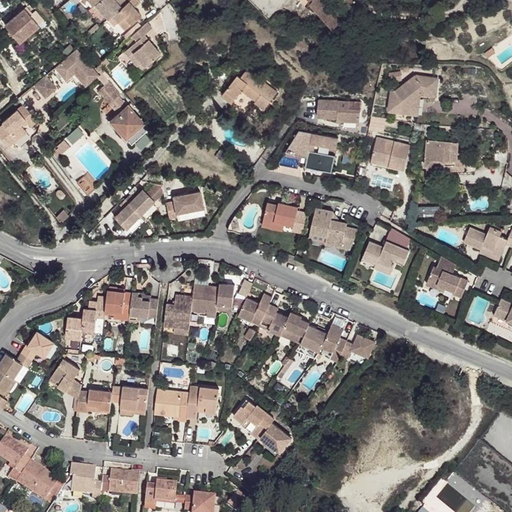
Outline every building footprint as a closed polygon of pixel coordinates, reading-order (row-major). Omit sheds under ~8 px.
[(99,0),(95,4),(108,19),(112,15),(129,0),(117,0),(116,1),(115,0),(99,0)] [(140,3),(137,0),(129,0),(112,15),(124,30),(141,16),(134,8),(140,3)] [(314,0),(310,4),(333,30),(340,23),(320,0),(314,0)] [(30,15),(24,8),(5,25),(10,30),(15,37),(19,42),(39,26),(38,25),(30,15)] [(35,11),(30,15),(38,25),(43,20),(35,11)] [(136,31),(131,35),(133,37),(136,41),(129,47),(128,48),(145,67),(160,53),(144,35),(152,28),(147,22),(143,25),(136,31)] [(136,31),(143,25),(142,23),(134,29),(136,31)] [(88,31),(90,34),(99,27),(96,24),(88,31)] [(15,37),(10,30),(6,34),(11,41),(15,37)] [(426,44),(427,37),(403,33),(402,40),(426,44)] [(126,44),(129,47),(136,41),(133,37),(126,44)] [(145,67),(128,48),(124,52),(140,70),(145,67)] [(492,48),(484,53),(488,58),(495,52),(492,48)] [(97,74),(76,49),(54,67),(65,80),(74,73),(84,85),(97,74)] [(106,58),(99,63),(100,64),(103,67),(109,62),(106,58)] [(96,68),(101,74),(105,70),(103,67),(100,64),(96,68)] [(244,66),(238,75),(241,77),(247,69),(244,66)] [(222,95),(256,120),(278,92),(247,69),(241,77),(238,75),(222,95)] [(97,77),(105,85),(109,81),(113,78),(105,70),(101,74),(99,76),(97,77)] [(400,72),(389,73),(390,82),(402,80),(400,72)] [(97,74),(84,85),(86,87),(97,77),(99,76),(97,74)] [(45,75),(34,85),(45,98),(56,88),(45,75)] [(391,90),(388,110),(410,113),(411,99),(419,94),(428,95),(435,96),(438,79),(415,75),(396,90),(391,90)] [(118,114),(111,121),(131,144),(150,127),(146,122),(144,124),(132,111),(136,108),(131,103),(128,106),(118,96),(120,94),(109,81),(105,85),(98,91),(118,114)] [(411,99),(410,113),(417,114),(419,98),(428,99),(428,95),(419,94),(411,99)] [(318,100),(317,117),(337,118),(341,119),(341,121),(360,123),(361,103),(318,100)] [(36,122),(22,105),(2,122),(3,124),(0,126),(0,135),(9,146),(26,132),(22,127),(27,123),(30,127),(36,122)] [(66,137),(72,144),(83,134),(78,127),(66,137)] [(298,165),(332,172),(335,156),(318,153),(314,152),(315,144),(320,145),(336,149),(339,138),(300,130),(280,162),(281,162),(284,156),(299,159),(298,165)] [(405,169),(410,146),(377,138),(372,159),(385,161),(387,159),(390,160),(389,166),(405,169)] [(52,150),(57,157),(70,147),(64,140),(52,150)] [(454,141),(427,140),(426,167),(427,167),(446,167),(445,169),(463,170),(464,159),(458,159),(458,142),(454,142),(454,141)] [(496,163),(508,163),(508,148),(496,148),(496,163)] [(221,160),(235,168),(239,159),(226,151),(221,160)] [(385,161),(372,159),(371,165),(388,169),(389,166),(390,160),(387,159),(385,161)] [(156,184),(146,194),(154,201),(164,192),(162,185),(156,184)] [(126,229),(154,201),(146,194),(142,189),(140,192),(135,187),(129,193),(130,194),(120,205),(121,206),(123,208),(117,214),(114,217),(126,229)] [(177,217),(176,214),(203,209),(200,192),(173,197),(174,202),(166,203),(169,219),(177,217)] [(268,203),(263,221),(275,224),(276,221),(285,224),(294,226),(292,230),(302,233),(307,213),(297,211),(298,207),(279,203),(278,205),(268,203)] [(123,208),(121,206),(115,212),(117,214),(123,208)] [(440,216),(440,206),(417,206),(417,216),(440,216)] [(331,220),(333,211),(316,208),(310,233),(327,236),(326,242),(342,246),(342,245),(351,247),(358,230),(346,227),(347,223),(331,220)] [(275,224),(263,221),(262,226),(283,231),(285,224),(276,221),(275,224)] [(511,229),(508,239),(500,236),(502,231),(491,226),(490,226),(487,234),(470,227),(464,241),(481,248),(501,257),(506,244),(511,246),(511,229)] [(411,239),(392,228),(386,241),(387,241),(384,247),(370,241),(366,251),(380,257),(378,261),(393,268),(396,261),(398,257),(405,260),(409,250),(406,248),(411,239)] [(327,236),(310,233),(309,239),(326,242),(327,236)] [(501,257),(481,248),(480,252),(499,260),(501,257)] [(391,273),(393,268),(378,261),(380,257),(366,251),(363,258),(377,264),(376,266),(391,273)] [(453,274),(457,265),(442,256),(436,268),(434,267),(426,284),(436,288),(438,285),(445,288),(454,292),(453,293),(461,297),(468,280),(453,274)] [(248,296),(253,283),(245,280),(239,292),(248,296)] [(220,284),(219,288),(218,304),(233,306),(235,285),(220,284)] [(199,315),(216,317),(217,309),(218,304),(219,288),(195,285),(193,297),(192,310),(200,311),(199,315)] [(110,290),(108,290),(107,297),(105,312),(115,313),(114,318),(130,320),(133,293),(124,292),(110,290)] [(133,292),(133,293),(130,320),(130,321),(137,321),(140,319),(141,315),(157,317),(159,299),(151,299),(151,295),(145,295),(145,296),(139,295),(139,292),(133,292)] [(239,315),(260,324),(261,322),(270,303),(273,297),(264,293),(259,304),(247,298),(239,315)] [(167,304),(165,326),(175,327),(190,329),(192,310),(193,297),(176,295),(175,305),(167,304)] [(105,318),(105,312),(107,297),(98,296),(98,302),(90,301),(89,306),(85,306),(84,319),(69,317),(66,337),(81,339),(82,330),(95,332),(96,317),(105,318)] [(511,303),(501,298),(494,315),(511,322),(511,303)] [(269,330),(281,335),(282,333),(289,317),(277,312),(279,307),(270,303),(261,322),(270,326),(269,330)] [(289,317),(282,333),(290,336),(289,339),(301,344),(309,326),(310,323),(301,320),(302,317),(291,312),(289,317)] [(341,355),(347,341),(340,338),(344,330),(338,327),(338,326),(333,323),(328,334),(323,346),(334,351),(331,357),(339,360),(341,355)] [(328,334),(309,326),(301,344),(320,352),(323,346),(328,334)] [(190,329),(175,327),(174,334),(189,335),(190,329)] [(250,340),(255,331),(251,328),(246,337),(250,340)] [(0,361),(0,391),(3,393),(12,379),(22,364),(26,367),(37,352),(44,357),(53,342),(37,331),(27,346),(26,345),(17,360),(6,353),(0,361)] [(347,341),(341,355),(349,358),(352,350),(368,357),(375,342),(358,334),(354,344),(347,341)] [(63,359),(51,376),(61,383),(59,386),(75,397),(79,399),(79,397),(81,390),(82,385),(74,379),(80,370),(63,359)] [(286,365),(278,376),(281,378),(294,361),(290,359),(286,365)] [(19,382),(27,368),(22,365),(14,379),(19,382)] [(61,383),(51,376),(49,380),(59,386),(61,383)] [(12,379),(3,393),(6,396),(16,381),(12,379)] [(113,391),(112,401),(122,402),(121,408),(147,410),(149,388),(123,385),(123,387),(113,386),(113,391)] [(190,393),(187,418),(197,419),(198,411),(198,405),(207,406),(206,412),(216,413),(219,389),(191,386),(190,393)] [(111,409),(112,401),(113,391),(90,389),(90,392),(81,390),(79,397),(79,399),(77,410),(88,412),(88,409),(89,404),(99,405),(99,408),(111,409)] [(190,393),(158,390),(155,414),(173,416),(179,417),(179,419),(187,420),(187,418),(190,393)] [(259,439),(260,437),(281,411),(277,407),(270,415),(258,405),(256,407),(247,399),(234,415),(243,423),(245,420),(250,424),(252,420),(258,425),(251,433),(259,439)] [(89,404),(88,409),(111,412),(111,409),(99,408),(99,405),(89,404)] [(15,416),(22,422),(25,417),(17,412),(15,416)] [(272,422),(260,437),(280,452),(292,438),(272,422)] [(15,470),(22,474),(31,460),(24,456),(28,449),(6,435),(0,443),(0,456),(16,467),(15,470)] [(22,474),(17,482),(49,503),(54,495),(57,498),(69,479),(63,474),(60,479),(31,460),(22,474)] [(96,467),(71,464),(70,476),(73,476),(71,492),(92,494),(92,501),(96,501),(96,499),(100,499),(101,492),(102,482),(95,482),(96,467)] [(22,474),(15,470),(9,478),(16,483),(17,482),(22,474)] [(110,477),(103,476),(102,482),(101,492),(137,495),(140,472),(131,471),(131,472),(111,470),(110,477)] [(241,487),(254,497),(261,490),(247,479),(241,487)] [(177,483),(156,481),(156,486),(147,485),(144,508),(149,508),(149,505),(154,505),(154,501),(175,503),(176,496),(177,483)] [(238,510),(248,498),(238,491),(235,494),(228,503),(238,510)] [(194,498),(186,497),(185,504),(185,510),(193,511),(192,511),(212,511),(215,496),(195,494),(194,498)] [(185,504),(186,497),(176,496),(175,503),(185,504)]
